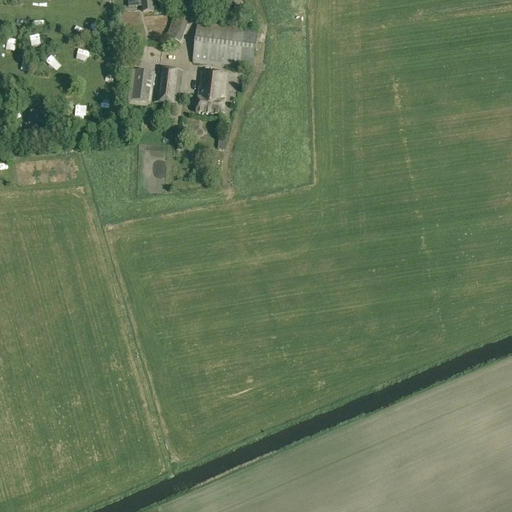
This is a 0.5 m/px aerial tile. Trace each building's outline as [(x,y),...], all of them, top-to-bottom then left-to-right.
[(128,0),(129,1),(142,0),(144,13),(153,12),(152,0),(128,0)] [(182,0),(166,38),(179,43),(198,0),(182,0)] [(231,24),(238,8),(242,0),(214,0),(205,18),(220,26),(222,23),(226,25),(228,23),(231,24)] [(253,71),(258,31),(198,24),(193,64),(253,71)] [(9,39),(7,49),(16,52),(19,41),(9,39)] [(56,66),(59,58),(54,56),(50,64),(56,66)] [(178,106),(183,73),(159,70),(154,103),(178,106)] [(132,101),(148,103),(152,74),(136,72),(132,101)] [(224,102),(227,76),(202,73),(198,99),(196,114),(222,117),(224,102)]
